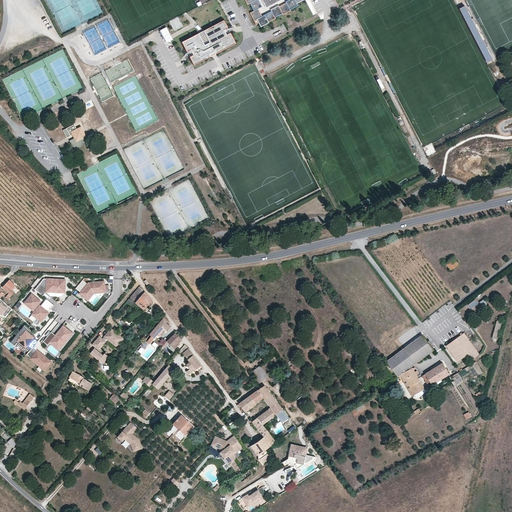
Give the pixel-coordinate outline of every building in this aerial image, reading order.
[(245,0),(248,4),(251,3),(255,11),(250,13),(255,22),(258,20),(260,25),(261,28),(278,19),(277,17),(282,15),(283,17),(294,12),(293,10),(300,6),(299,4),(307,0),(288,0),(286,2),(287,3),(280,7),(279,5),(270,9),(271,11),(262,15),(259,9),(263,7),(259,0),(245,0)] [(465,8),(460,10),(488,65),(493,62),(465,8)] [(221,49),(234,41),(229,31),(227,28),(205,40),(183,51),(186,57),(189,62),(192,60),(206,53),(219,46),(221,49)] [(209,59),(236,45),(234,41),(221,49),(219,46),(206,53),(192,60),(196,66),(209,59)] [(71,93),(82,88),(63,49),(29,65),(36,80),(31,82),(38,98),(48,94),(52,101),(71,92),(71,93)] [(112,82),(134,71),(128,59),(118,64),(120,69),(108,75),(112,82)] [(102,102),(114,96),(103,72),(91,78),(102,102)] [(72,135),(76,133),(76,129),(74,124),(69,127),(63,130),(67,137),(72,135)] [(79,127),(76,129),(76,133),(72,135),(73,136),(74,138),(80,140),(87,137),(87,136),(86,135),(86,134),(82,136),(81,133),(84,131),(81,126),(79,127)] [(72,146),(78,147),(90,140),(88,136),(87,136),(87,137),(80,140),(74,138),(69,140),(72,146)] [(458,264),(453,258),(446,263),(451,269),(458,264)] [(35,290),(42,296),(46,292),(64,293),(65,280),(44,279),(35,290)] [(83,280),(76,288),(81,292),(80,293),(88,300),(94,293),(105,292),(104,281),(89,283),(88,284),(83,280)] [(12,296),(15,292),(6,283),(2,288),(9,294),(5,297),(8,300),(12,296)] [(129,297),(139,285),(139,284),(129,296),(129,297)] [(152,300),(139,285),(129,297),(144,310),(152,300)] [(32,294),(24,303),(34,311),(32,314),(41,321),(49,312),(47,311),(53,304),(46,299),(41,306),(38,304),(41,301),(32,294)] [(8,312),(12,309),(10,308),(1,300),(0,300),(0,313),(4,317),(8,312)] [(168,321),(164,318),(145,340),(149,343),(154,338),(154,339),(160,332),(163,328),(166,330),(167,331),(171,327),(166,323),(168,321)] [(502,322),(496,321),(492,338),(497,340),(502,322)] [(55,335),(51,332),(43,340),(48,344),(49,342),(53,345),(56,342),(57,342),(61,345),(72,333),(63,325),(55,335)] [(23,326),(11,341),(15,345),(17,342),(24,348),(25,347),(30,350),(33,347),(38,341),(33,337),(31,336),(33,334),(23,326)] [(123,338),(111,328),(102,338),(99,336),(95,342),(93,344),(99,349),(107,339),(116,346),(123,338)] [(179,343),(181,341),(175,333),(158,350),(160,352),(165,347),(170,352),(179,344),(179,343)] [(479,354),(463,333),(445,346),(457,362),(468,354),(472,359),(479,354)] [(387,362),(397,375),(398,376),(399,375),(403,372),(411,366),(433,350),(422,335),(387,362)] [(30,350),(27,354),(31,358),(45,370),(52,362),(33,347),(30,350)] [(103,355),(94,348),(91,353),(99,360),(103,355)] [(193,355),(194,354),(189,348),(183,353),(189,361),(185,364),(189,369),(187,371),(189,374),(202,365),(193,355)] [(102,363),(108,356),(104,353),(103,355),(99,360),(102,363)] [(483,373),(476,363),(472,365),(478,375),(483,373)] [(442,364),(423,376),(428,385),(431,384),(432,385),(440,379),(442,381),(444,379),(443,378),(448,374),(442,364)] [(169,365),(152,384),(158,389),(170,375),(173,371),(177,367),(175,365),(172,368),(169,365)] [(266,378),(267,380),(270,377),(261,365),(251,372),(259,382),(266,378)] [(415,371),(411,366),(403,372),(413,389),(409,391),(412,396),(415,394),(417,397),(426,392),(419,378),(416,374),(419,373),(417,370),(415,371)] [(83,377),(73,371),(69,377),(80,383),(83,378),(83,377)] [(413,389),(403,372),(399,375),(409,391),(413,389)] [(451,377),(456,385),(463,380),(458,373),(451,377)] [(148,385),(152,380),(147,375),(142,380),(148,385)] [(92,383),(83,378),(80,383),(83,385),(82,387),(88,390),(92,383)] [(250,396),(255,403),(263,397),(270,392),(264,385),(250,396)] [(19,402),(15,400),(14,402),(24,410),(34,397),(30,393),(22,403),(20,401),(19,402)] [(121,400),(113,393),(109,398),(117,405),(121,400)] [(271,394),(265,399),(270,405),(276,400),(271,394)] [(250,396),(244,400),(249,407),(255,403),(250,396)] [(249,407),(244,400),(239,403),(244,411),(249,407)] [(283,409),(277,402),(271,407),(276,414),(283,409)] [(351,410),(354,415),(366,408),(363,403),(351,410)] [(145,409),(141,414),(146,418),(150,413),(145,409)] [(269,409),(257,417),(262,424),(263,425),(274,416),(269,409)] [(283,409),(276,414),(283,423),(289,418),(283,409)] [(186,435),(195,426),(181,414),(173,424),(186,435)] [(252,421),(258,428),(262,424),(257,417),(252,421)] [(138,428),(131,422),(125,429),(126,431),(125,433),(123,432),(118,437),(119,438),(118,439),(118,440),(119,441),(120,441),(121,442),(122,441),(123,441),(125,439),(131,444),(133,449),(137,448),(138,450),(143,449),(139,439),(133,434),(138,428)] [(275,440),(263,425),(262,424),(258,428),(264,436),(265,436),(270,443),(275,440)] [(286,435),(290,432),(285,427),(284,428),(281,430),(286,435)] [(7,431),(3,434),(11,446),(16,443),(7,431)] [(229,445),(226,441),(215,435),(211,444),(220,448),(221,450),(220,452),(228,463),(236,458),(233,455),(239,450),(238,449),(233,442),(229,445)] [(234,436),(226,441),(229,445),(233,442),(238,449),(242,446),(234,436)] [(255,457),(272,445),(270,443),(265,436),(264,436),(248,447),(255,457)] [(315,456),(306,454),(304,454),(302,450),(303,446),(291,443),(288,458),(284,461),(285,463),(285,464),(288,462),(295,464),(297,467),(303,464),(307,464),(309,464),(311,463),(312,462),(313,460),(314,459),(315,458),(315,456)] [(273,457),(269,452),(259,459),(263,464),(273,457)] [(174,490),(179,484),(174,479),(168,485),(174,490)] [(258,497),(262,495),(258,490),(252,494),(249,495),(246,495),(242,498),(247,507),(252,504),(252,501),(254,500),(257,500),(258,497)]
